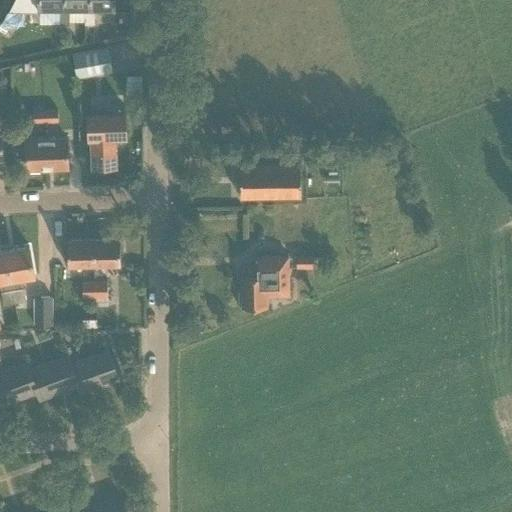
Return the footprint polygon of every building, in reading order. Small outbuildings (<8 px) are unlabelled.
[(64,8),(63,0),(16,0),(12,9),(35,9),(35,8),(60,8),(64,8)] [(88,0),(63,0),(64,8),(60,8),(60,24),(69,25),(69,8),(85,8),(89,8),(88,0)] [(88,0),(89,8),(85,8),(85,25),(94,25),(94,8),(115,8),(114,0),(88,0)] [(129,12),(129,0),(116,0),(117,12),(129,12)] [(3,20),(0,25),(0,31),(5,34),(10,24),(3,20)] [(108,47),(73,52),(77,77),(112,71),(108,47)] [(91,143),(92,168),(116,167),(115,137),(126,137),(125,110),(87,112),(88,139),(92,138),(92,143),(91,143)] [(46,123),(46,112),(32,112),(33,123),(46,123)] [(46,123),(58,122),(57,112),(46,112),(46,123)] [(47,139),(47,170),(68,169),(67,138),(47,139)] [(27,170),(47,170),(47,139),(26,139),(27,170)] [(240,197),(300,197),(300,164),(240,165),(240,197)] [(94,240),(95,267),(121,266),(120,239),(94,240)] [(69,268),(95,267),(94,240),(68,240),(69,268)] [(6,251),(15,303),(26,302),(24,289),(23,289),(21,278),(34,276),(29,247),(6,251)] [(4,305),(15,303),(6,251),(0,252),(0,282),(2,292),(4,305)] [(312,268),(312,255),(296,255),(296,268),(312,268)] [(264,276),(242,277),(242,291),(239,293),(239,299),(242,302),(243,308),(268,307),(268,296),(290,296),(289,256),(264,257),(264,276)] [(95,298),(95,283),(83,284),(83,298),(95,298)] [(95,283),(95,298),(108,297),(108,283),(95,283)] [(53,325),(53,296),(33,296),(34,325),(53,325)] [(82,319),(82,328),(97,328),(97,319),(82,319)] [(68,357),(78,386),(79,385),(81,393),(119,380),(109,350),(71,364),(68,357)] [(68,357),(30,370),(38,393),(41,399),(78,386),(68,357)] [(0,406),(38,393),(30,370),(27,362),(0,372),(0,406)] [(125,511),(120,496),(83,509),(82,509),(82,511),(125,511)] [(80,502),(51,511),(82,511),(82,509),(83,509),(80,502)]
